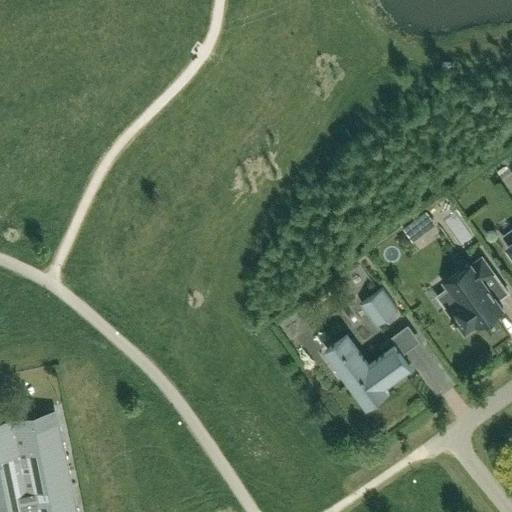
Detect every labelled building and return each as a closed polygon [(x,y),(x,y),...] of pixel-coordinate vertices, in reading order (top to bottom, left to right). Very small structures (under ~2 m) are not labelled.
[(415,218),(404,226),(413,239),(424,231),(415,218)] [(444,281),(448,286),(457,300),(446,308),(465,333),(476,325),(477,327),(503,308),(483,280),(493,272),(482,256),(471,264),(470,262),(444,281)] [(343,281),(353,295),(367,286),(357,272),(343,281)] [(398,309),(382,288),(361,303),(376,324),(398,309)] [(352,329),(363,344),(378,334),(357,304),(348,310),(358,325),(352,329)] [(347,332),(325,348),(362,400),(382,386),(411,365),(395,344),(403,338),(398,331),(379,344),(384,351),(369,362),(347,332)] [(318,358),(333,382),(341,377),(325,353),(318,358)] [(0,511),(77,511),(56,408),(0,419),(0,511)]
